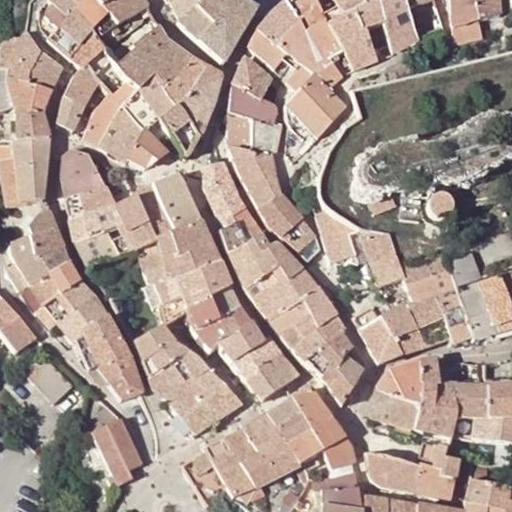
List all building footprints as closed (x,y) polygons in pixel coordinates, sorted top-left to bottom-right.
[(98,39),(115,27),(106,16),(104,17),(98,10),(89,0),(47,0),(44,4),(49,9),(64,24),(72,15),(90,32),(91,30),(98,39)] [(89,0),(98,10),(112,0),(89,0)] [(115,27),(145,9),(139,0),(112,0),(98,10),(104,17),(106,16),(115,27)] [(202,0),(175,0),(167,7),(177,23),(193,10),(202,0)] [(254,12),(233,0),(202,0),(193,10),(177,23),(175,25),(221,66),(254,12)] [(319,18),(318,14),(313,0),(289,0),(283,5),(292,20),(298,35),(320,24),(318,19),(320,19),(319,18)] [(328,0),(332,7),(334,10),(338,17),(350,12),(359,34),(379,26),(382,25),(374,0),(328,0)] [(404,12),(400,0),(374,0),(382,25),(379,26),(382,33),(389,56),(390,55),(414,42),(410,31),(405,19),(404,12)] [(400,0),(404,12),(431,1),(430,0),(400,0)] [(480,39),(476,22),(471,0),(446,0),(451,47),(480,39)] [(499,17),(497,0),(471,0),(476,22),(499,17)] [(292,20),(283,5),(267,19),(255,34),(245,53),(270,74),(282,59),(296,69),(283,85),(294,95),(310,78),(313,80),(317,77),(298,35),(292,20)] [(64,24),(49,9),(44,16),(42,18),(41,21),(42,22),(54,34),(64,24)] [(334,10),(319,18),(320,19),(318,19),(320,24),(337,56),(340,60),(348,75),(374,64),(361,40),(359,34),(350,12),(338,17),(334,10)] [(44,44),(66,62),(89,34),(90,32),(72,15),(64,24),(54,34),(44,44)] [(317,77),(328,67),(326,65),(337,56),(320,24),(298,35),(317,77)] [(122,83),(124,85),(135,93),(151,76),(189,59),(164,41),(156,28),(130,50),(132,52),(114,71),(122,83)] [(66,62),(78,71),(83,67),(101,48),(95,41),(89,34),(66,62)] [(37,57),(24,37),(13,50),(11,53),(6,77),(5,85),(48,95),(60,72),(37,57)] [(11,53),(13,50),(8,43),(1,48),(0,52),(0,74),(6,77),(11,53)] [(189,59),(151,76),(175,108),(190,92),(204,69),(189,59)] [(227,89),(224,114),(271,127),(271,126),(273,118),(275,114),(274,112),(273,109),(272,107),(270,106),(258,101),(268,81),(254,70),(241,61),(227,89)] [(90,81),(91,79),(83,67),(78,71),(70,81),(57,107),(53,128),(70,134),(81,110),(95,87),(90,81)] [(338,81),(328,67),(317,77),(313,80),(310,78),(294,95),(281,109),(284,112),(283,121),(284,125),(285,128),(286,129),(299,141),(307,133),(314,140),(342,108),(325,92),(338,81)] [(220,77),(204,69),(190,92),(175,108),(196,140),(198,139),(212,107),(220,77)] [(0,113),(11,109),(5,85),(6,77),(0,74),(0,113)] [(118,109),(119,111),(127,121),(129,124),(141,134),(152,144),(164,132),(158,123),(175,108),(151,76),(135,93),(118,109)] [(40,116),(48,95),(5,85),(11,109),(13,120),(40,118),(40,116)] [(82,141),(96,149),(119,111),(118,109),(135,93),(124,85),(110,97),(108,95),(105,98),(103,100),(97,107),(90,116),(82,141)] [(164,132),(174,147),(182,159),(183,160),(184,160),(185,160),(186,159),(196,140),(175,108),(158,123),(164,132)] [(119,111),(96,149),(125,165),(126,163),(141,134),(129,124),(127,121),(119,111)] [(271,127),(224,114),(225,151),(269,159),(272,160),(279,128),(271,126),(271,127)] [(40,118),(13,120),(13,145),(46,142),(40,118)] [(141,134),(126,163),(137,168),(141,170),(143,170),(145,169),(147,168),(164,155),(152,144),(141,134)] [(9,146),(0,145),(0,187),(4,210),(40,204),(46,142),(13,145),(9,146)] [(269,159),(225,151),(235,175),(254,209),(275,195),(271,176),(269,159)] [(59,177),(64,201),(104,190),(87,158),(69,153),(61,160),(59,177)] [(201,187),(210,211),(233,197),(218,166),(202,170),(201,187)] [(175,178),(153,188),(175,233),(199,224),(179,183),(175,178)] [(120,228),(131,253),(133,252),(153,242),(175,233),(153,188),(112,210),(120,228)] [(64,201),(68,220),(111,207),(104,190),(64,201)] [(452,211),(454,207),(454,203),(454,199),(452,195),(449,192),(445,191),(441,191),(437,192),(433,195),(431,198),(430,202),(430,206),(432,209),(435,212),(438,214),(442,215),(445,215),(449,213),(452,211)] [(275,195),(254,209),(254,210),(265,230),(293,253),(303,262),(317,249),(312,235),(275,195)] [(233,197),(210,211),(212,214),(220,228),(242,211),(233,197)] [(72,243),(74,245),(105,233),(114,230),(120,228),(112,210),(111,207),(68,220),(72,243)] [(242,211),(220,228),(221,230),(217,232),(225,256),(226,256),(243,248),(258,237),(260,236),(242,211)] [(28,239),(26,240),(32,265),(61,250),(47,217),(41,219),(40,217),(38,217),(26,233),(28,239)] [(339,222),(332,217),(313,223),(325,264),(329,263),(351,256),(345,235),(357,232),(349,229),(343,225),(339,222)] [(188,275),(217,265),(199,224),(175,233),(153,242),(156,257),(138,263),(145,290),(156,286),(157,288),(188,275)] [(85,269),(86,268),(114,258),(129,254),(131,253),(120,228),(114,230),(123,247),(113,250),(105,233),(74,245),(85,269)] [(384,236),(357,232),(367,261),(368,267),(377,288),(400,280),(401,280),(398,270),(392,256),(390,257),(384,236)] [(243,248),(226,256),(243,292),(262,279),(276,270),(284,283),(300,271),(275,246),(266,251),(258,237),(243,248)] [(32,265),(26,240),(7,247),(6,253),(7,258),(9,262),(11,267),(24,288),(26,291),(66,266),(61,250),(32,265)] [(153,242),(133,252),(136,259),(137,263),(138,263),(156,257),(153,242)] [(413,266),(398,270),(401,280),(400,280),(408,301),(420,299),(433,295),(452,289),(444,262),(440,254),(413,266)] [(467,255),(444,262),(452,289),(474,282),(477,281),(467,255)] [(159,328),(159,327),(160,327),(163,328),(184,315),(183,314),(227,288),(217,265),(188,275),(157,288),(156,286),(145,290),(143,291),(151,310),(155,308),(159,328)] [(77,284),(66,266),(26,291),(38,311),(77,284)] [(24,288),(11,267),(4,271),(17,292),(24,288)] [(511,268),(495,274),(511,328),(511,268)] [(315,289),(300,271),(284,283),(276,270),(262,279),(286,312),(297,304),(315,289)] [(492,337),(511,330),(511,328),(495,274),(477,281),(474,282),(492,337)] [(262,279),(243,292),(267,324),(286,312),(262,279)] [(492,338),(492,337),(474,282),(452,289),(471,344),(492,338)] [(77,284),(38,311),(53,327),(70,347),(79,341),(81,333),(105,319),(93,299),(77,284)] [(183,314),(184,315),(191,335),(237,309),(227,288),(183,314)] [(333,317),(315,289),(297,304),(316,330),(332,319),(333,317)] [(462,347),(471,344),(452,289),(433,295),(447,340),(449,347),(460,342),(462,347)] [(38,311),(26,291),(19,296),(32,316),(38,311)] [(433,295),(420,299),(434,344),(447,340),(433,295)] [(34,339),(0,299),(0,338),(14,353),(34,339)] [(420,299),(408,301),(377,321),(388,341),(390,341),(399,357),(434,344),(420,299)] [(286,312),(267,324),(277,338),(290,329),(301,343),(316,330),(297,304),(286,312)] [(388,341),(377,321),(370,308),(350,321),(356,331),(375,367),(399,357),(390,341),(388,341)] [(217,350),(248,325),(237,309),(191,335),(209,356),(217,350)] [(38,311),(32,316),(47,333),(53,327),(38,311)] [(128,363),(105,319),(81,333),(79,341),(70,347),(75,355),(85,351),(95,370),(128,363)] [(290,329),(277,338),(300,363),(332,339),(338,336),(342,334),(332,319),(316,330),(301,343),(290,329)] [(229,365),(259,344),(248,325),(217,350),(229,365)] [(172,345),(159,327),(159,328),(131,344),(140,365),(172,345)] [(332,339),(300,363),(325,387),(342,357),(349,351),(338,336),(332,339)] [(242,384),(278,359),(265,340),(259,344),(229,365),(242,384)] [(189,355),(172,345),(140,365),(147,383),(189,355)] [(342,357),(325,387),(338,408),(354,384),(356,385),(363,371),(353,349),(349,351),(342,357)] [(196,359),(189,355),(147,383),(151,391),(163,404),(208,372),(196,359)] [(295,378),(278,359),(242,384),(249,394),(251,392),(259,402),(295,378)] [(436,384),(434,359),(416,362),(417,386),(419,386),(416,408),(432,413),(436,384)] [(46,361),(25,379),(52,407),(72,388),(46,361)] [(417,386),(416,362),(386,370),(372,391),(392,401),(416,409),(416,408),(419,386),(417,386)] [(128,363),(95,370),(120,404),(139,397),(128,363)] [(208,372),(163,404),(192,438),(240,406),(221,387),(208,372)] [(511,379),(484,381),(484,388),(511,386),(511,379)] [(429,437),(447,441),(448,438),(452,420),(453,413),(451,386),(436,384),(432,413),(429,437)] [(468,441),(511,447),(511,446),(511,445),(511,421),(484,421),(484,388),(451,386),(453,413),(452,420),(471,421),(468,441)] [(484,421),(511,421),(511,386),(484,388),(484,421)] [(326,472),(350,464),(349,451),(307,391),(288,402),(311,440),(319,454),(326,472)] [(383,427),(411,434),(416,409),(392,401),(372,391),(365,421),(383,427)] [(311,440),(288,402),(272,412),(282,426),(275,432),(288,455),(311,440)] [(411,434),(429,437),(432,413),(416,408),(416,409),(411,434)] [(282,426),(272,412),(239,434),(253,456),(235,467),(251,492),(256,489),(273,479),(296,468),(288,455),(275,432),(282,426)] [(139,466),(118,420),(94,432),(101,448),(97,450),(110,478),(106,480),(109,486),(114,485),(115,486),(115,488),(130,481),(126,472),(139,466)] [(101,448),(94,432),(89,434),(97,450),(101,448)] [(253,456),(239,434),(197,455),(198,458),(181,469),(205,508),(224,495),(228,501),(232,500),(251,492),(235,467),(253,456)] [(439,473),(440,460),(443,453),(435,452),(429,470),(439,473)] [(373,489),(410,495),(415,468),(395,463),(381,459),(365,457),(362,459),(363,476),(365,478),(365,480),(368,483),(373,489)] [(415,468),(410,495),(447,502),(451,481),(455,464),(440,460),(439,473),(429,470),(417,466),(415,468)] [(356,499),(352,474),(329,480),(313,482),(313,493),(317,494),(318,506),(317,511),(358,511),(359,511),(356,499)] [(468,482),(462,506),(483,510),(493,511),(511,511),(511,503),(506,502),(508,490),(468,482)] [(95,505),(103,511),(109,511),(116,505),(115,503),(119,496),(115,488),(115,486),(95,505)] [(232,500),(243,507),(261,498),(256,489),(251,492),(232,500)] [(384,511),(385,503),(356,499),(359,511),(358,511),(384,511)] [(384,511),(413,511),(413,507),(385,503),(384,511)]
